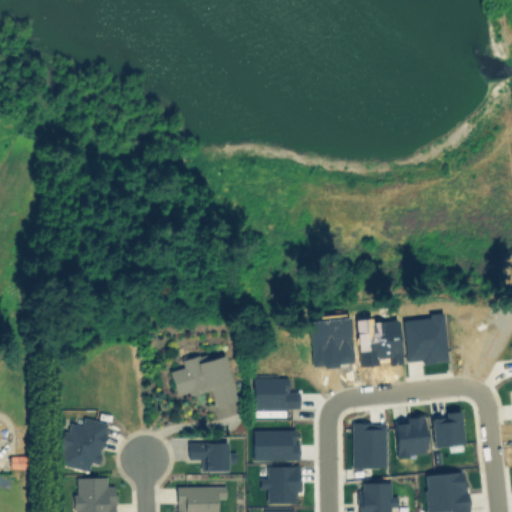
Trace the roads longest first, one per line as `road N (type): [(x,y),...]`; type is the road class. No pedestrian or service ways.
road 1 (residential): [(331,406),(345,397),(457,384),(478,392)]
road 2 (residential): [(478,392),(495,511)]
